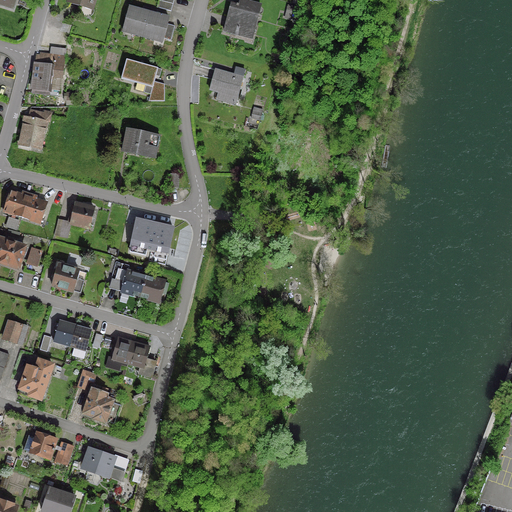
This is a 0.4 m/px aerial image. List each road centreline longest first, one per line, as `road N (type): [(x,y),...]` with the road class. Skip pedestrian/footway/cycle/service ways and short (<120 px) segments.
road 1 (residential): [(173,335),(142,447),(0,402)]
road 2 (residential): [(200,0),(181,92),(201,210)]
road 3 (residential): [(0,169),(177,212),(201,210)]
road 4 (residential): [(0,286),(173,335)]
road 5 (residential): [(201,210),(173,335)]
